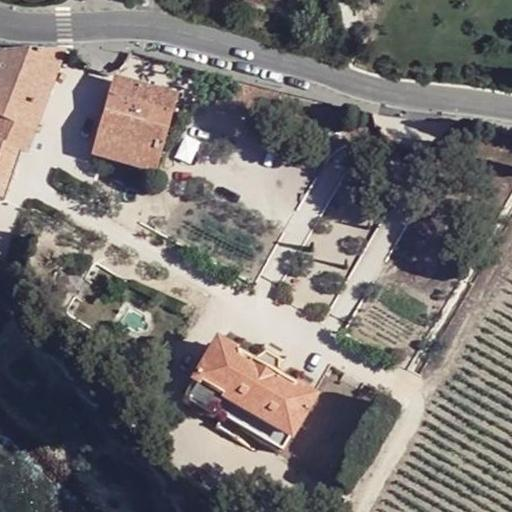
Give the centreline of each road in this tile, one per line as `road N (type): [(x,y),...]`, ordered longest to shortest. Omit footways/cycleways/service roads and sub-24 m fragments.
road 1 (residential): [(511,111),(321,79),(148,32)]
road 2 (residential): [(148,32),(0,22)]
